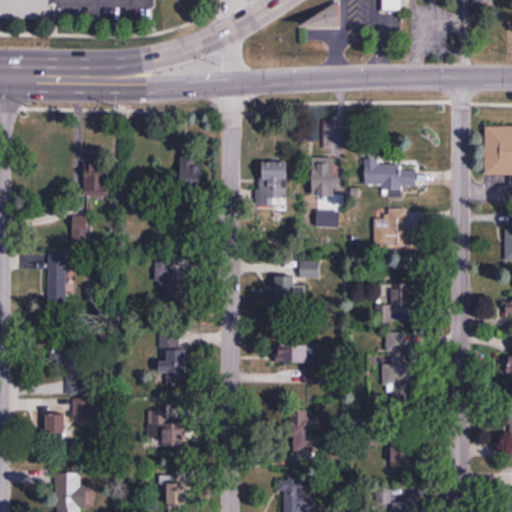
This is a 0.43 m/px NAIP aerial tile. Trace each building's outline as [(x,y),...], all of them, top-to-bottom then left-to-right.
[(384,0),(384,11),(403,11),(402,0),(384,0)] [(486,175),(511,175),(511,125),(486,125),(486,175)] [(203,157),(181,157),(181,186),(203,186),(203,157)] [(313,196),(337,196),(337,157),(313,157),(313,196)] [(289,161),(265,161),(265,198),(289,198),(289,161)] [(366,185),(384,185),(384,189),(417,189),(417,164),(366,164),(366,185)] [(109,171),(85,171),(85,196),(109,196),(109,171)] [(412,208),(387,209),(387,217),(375,217),(376,250),(412,249),(412,208)] [(321,212),(321,228),(346,228),(346,212),(321,212)] [(67,257),(49,257),(49,308),(67,308),(67,257)] [(320,279),(320,261),(301,261),(301,279),(320,279)] [(297,278),(287,278),(287,297),(297,297),(297,278)] [(392,297),(392,309),(414,309),(414,284),(385,284),(385,297),(392,297)] [(188,350),(178,350),(178,332),(161,332),(161,349),(166,349),(166,361),(161,361),(161,376),(188,376),(188,350)] [(407,350),(422,352),(423,343),(409,340),(407,350)] [(308,362),(308,343),(280,343),(280,362),(308,362)] [(315,511),(302,408),(285,410),(294,476),(281,477),(285,511),(315,511)] [(184,446),(184,414),(165,414),(165,446),(184,446)] [(68,415),(47,415),(47,447),(68,447),(68,415)] [(82,511),(83,473),(56,473),(55,511),(82,511)] [(188,483),(169,483),(169,506),(188,506),(188,483)] [(393,503),(393,511),(417,511),(417,503),(393,503)]
